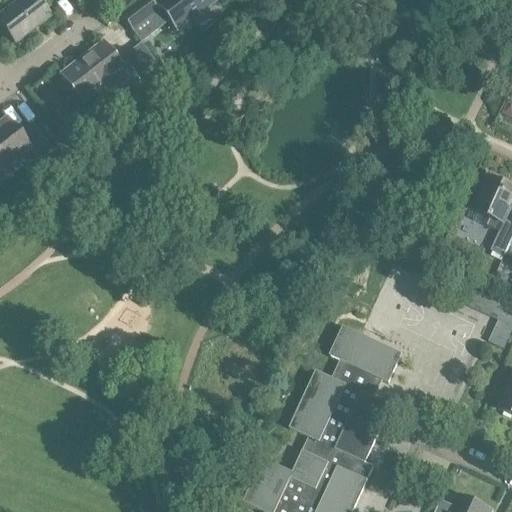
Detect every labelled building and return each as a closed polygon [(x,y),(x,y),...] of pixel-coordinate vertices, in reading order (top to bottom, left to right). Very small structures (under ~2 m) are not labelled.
[(36,0),(23,0),(11,10),(15,15),(4,23),(19,42),(50,17),(36,0)] [(141,0),(120,17),(132,33),(158,13),(147,0),(141,0)] [(176,30),(215,0),(159,0),(156,3),(176,30)] [(101,45),(61,76),(84,105),(100,93),(112,108),(136,89),(101,45)] [(152,82),(163,74),(141,46),(130,54),(152,82)] [(511,102),(510,102),(503,116),(511,120),(511,102)] [(0,172),(28,151),(38,164),(53,152),(47,145),(50,142),(41,131),(38,133),(34,128),(22,138),(8,119),(0,124),(0,172)] [(480,196),(485,198),(478,214),(491,220),(487,229),(499,235),(491,253),(492,254),(489,261),(500,266),(511,240),(511,229),(506,227),(511,212),(511,192),(506,190),(508,184),(489,175),(480,196)] [(450,243),(441,256),(455,265),(464,252),(450,243)] [(293,476),(264,463),(243,506),(255,511),(355,511),(368,485),(350,477),(356,464),(365,468),(391,411),(369,401),(377,384),(388,389),(402,358),(343,331),(329,361),(339,366),(331,383),(315,376),(289,432),(308,441),(302,456),(328,468),(312,502),(287,491),(293,476)] [(497,410),(497,411),(511,417),(511,378),(503,399),(497,410)] [(486,511),(460,500),(454,511),(486,511)]
